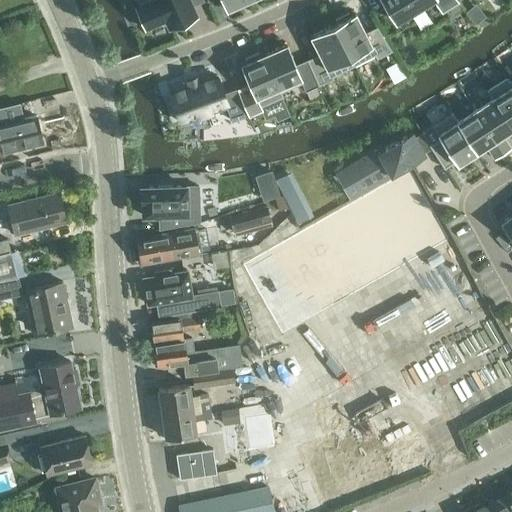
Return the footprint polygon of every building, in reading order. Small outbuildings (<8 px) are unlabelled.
[(151,0),(136,7),(146,29),(166,20),(170,28),(197,16),(192,5),(203,0),(151,0)] [(222,0),(226,10),(229,9),(248,0),(222,0)] [(432,0),(440,13),(459,2),(457,0),(382,0),(396,21),(430,0),(432,0)] [(337,22),(333,24),(354,65),(375,55),(377,58),(392,50),(377,26),(365,32),(355,13),(350,15),(349,12),(335,19),(337,22)] [(354,65),(333,24),(311,36),(320,54),(308,59),(319,85),(334,78),(333,76),(354,65)] [(280,92),(282,92),(302,83),(305,91),(319,85),(308,59),(296,64),(287,44),(264,54),(280,92)] [(283,96),(282,92),(280,92),(264,54),(260,56),(258,53),(245,59),(246,62),(241,64),(250,84),(238,90),(249,116),(263,110),(261,106),(283,96)] [(225,106),(231,121),(246,116),(236,89),(224,94),(217,75),(170,92),(181,122),(225,106)] [(493,98),(511,127),(511,87),(508,82),(509,81),(507,77),(486,90),(492,99),(493,98)] [(503,135),(511,129),(511,127),(493,98),(475,110),(503,153),(511,148),(503,135)] [(0,150),(1,153),(43,143),(37,115),(25,118),(21,102),(0,107),(0,150)] [(457,121),(477,152),(486,146),(495,159),(503,153),(475,110),(457,121)] [(457,164),(477,152),(457,121),(452,113),(432,126),(440,137),(429,144),(430,146),(431,148),(444,168),(455,161),(457,164)] [(412,132),(379,151),(378,148),(346,166),(361,192),(426,155),(424,152),(416,137),(412,132)] [(422,134),(416,137),(424,152),(431,148),(430,146),(429,144),(422,134)] [(158,186),(142,187),(142,203),(143,203),(144,215),(159,214),(160,229),(188,224),(187,214),(200,213),(199,185),(172,186),(172,185),(158,186)] [(391,186),(353,207),(367,232),(393,217),(400,228),(422,216),(415,203),(404,209),(391,186)] [(8,204),(16,234),(66,222),(58,192),(8,204)] [(298,196),(286,202),(297,224),(309,218),(298,196)] [(271,223),(266,204),(229,215),(234,233),(271,223)] [(511,213),(501,223),(511,237),(511,213)] [(406,239),(368,261),(374,271),(374,272),(378,280),(417,258),(407,240),(429,228),(422,216),(400,228),(406,239)] [(168,233),(137,239),(138,245),(142,264),(187,256),(198,254),(197,251),(209,249),(205,228),(193,230),(193,229),(168,233)] [(0,252),(10,250),(8,238),(0,239),(0,252)] [(263,246),(241,259),(248,271),(258,265),(268,283),(307,261),(302,253),(296,243),(269,258),(263,246)] [(0,280),(17,277),(11,251),(0,253),(0,280)] [(417,258),(378,280),(383,288),(390,299),(416,284),(423,295),(445,283),(438,270),(427,276),(417,258)] [(278,301),(268,307),(275,320),(287,313),(297,307),(291,296),(317,281),(311,270),(312,270),(307,261),(268,283),(278,301)] [(155,275),(144,277),(148,304),(154,303),(168,301),(170,314),(200,309),(198,295),(192,296),(187,270),(171,273),(170,269),(154,272),(155,275)] [(17,277),(0,280),(0,298),(21,294),(17,277)] [(35,334),(70,327),(69,322),(71,322),(69,312),(67,313),(65,299),(67,299),(63,281),(26,289),(35,334)] [(429,306),(402,321),(408,332),(407,333),(412,341),(451,319),(441,301),(452,295),(445,283),(423,295),(429,306)] [(232,290),(217,293),(219,306),(234,304),(232,290)] [(297,307),(287,313),(294,325),(305,319),(315,337),(354,315),(349,306),(348,307),(342,296),(315,311),(309,300),(297,307)] [(242,366),(239,344),(193,351),(191,333),(182,335),(182,331),(202,328),(200,314),(197,314),(197,311),(168,315),(168,316),(150,319),(150,323),(151,332),(150,334),(150,338),(153,340),(154,347),(152,349),(153,353),(155,355),(157,367),(183,363),(184,374),(197,373),(242,366)] [(325,355),(314,361),(321,373),(343,361),(337,350),(364,335),(358,324),(359,323),(354,315),(315,337),(325,355)] [(451,319),(412,341),(417,349),(418,349),(424,360),(450,345),(454,351),(469,343),(473,341),(473,340),(469,332),(461,337),(451,319)] [(499,326),(483,335),(487,343),(496,338),(503,333),(499,326)] [(503,333),(496,338),(502,348),(509,344),(503,333)] [(473,341),(469,343),(473,351),(487,343),(483,335),(473,340),(473,341)] [(469,343),(454,351),(458,359),(473,351),(469,343)] [(511,358),(510,355),(496,363),(511,390),(511,358)] [(343,361),(321,373),(328,386),(339,380),(349,398),(388,376),(383,368),(382,368),(376,357),(349,372),(343,361)] [(39,368),(43,388),(30,391),(18,392),(15,381),(0,384),(0,427),(33,421),(33,422),(52,419),(50,413),(80,407),(76,384),(80,384),(76,367),(72,367),(71,361),(39,368)] [(511,390),(496,363),(484,370),(504,405),(511,400),(511,390)] [(192,374),(194,387),(233,382),(232,368),(192,374)] [(484,370),(471,377),(491,412),(504,405),(484,370)] [(444,374),(433,380),(437,387),(447,381),(444,374)] [(359,416),(348,421),(355,434),(377,422),(371,410),(398,395),(392,385),(392,384),(388,376),(349,398),(359,416)] [(471,377),(459,384),(479,420),(491,412),(471,377)] [(161,413),(209,406),(208,394),(190,397),(188,384),(158,388),(161,413)] [(459,384),(445,392),(465,427),(479,420),(459,384)] [(321,427),(347,420),(342,399),(315,407),(321,427)] [(165,438),(168,437),(170,442),(182,440),(183,435),(196,433),(194,420),(211,418),(209,406),(161,413),(165,438)] [(238,408),(221,411),(224,426),(240,423),(238,408)] [(269,418),(244,422),(249,456),(275,452),(269,418)] [(378,423),(349,440),(357,454),(371,446),(385,471),(427,447),(412,421),(386,436),(378,423)] [(6,435),(0,435),(0,462),(14,458),(6,435)] [(40,446),(47,474),(91,463),(84,435),(40,446)] [(213,448),(176,454),(180,479),(217,473),(213,448)] [(97,511),(96,505),(101,503),(95,477),(56,487),(61,511),(97,511)] [(273,511),(268,486),(179,504),(180,511),(273,511)] [(487,499),(482,501),(487,511),(511,511),(504,497),(490,505),(487,499)] [(487,511),(482,501),(462,511),(461,511),(487,511)]
